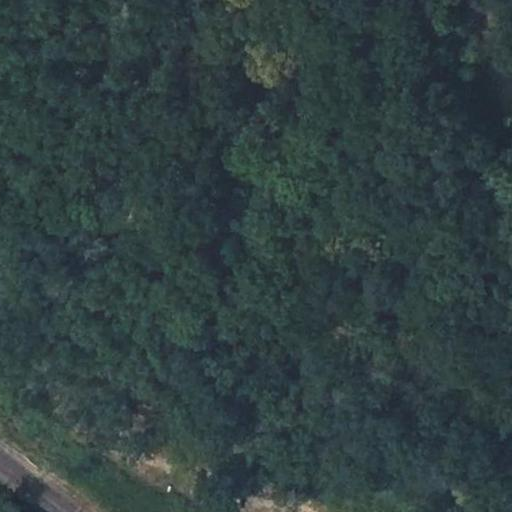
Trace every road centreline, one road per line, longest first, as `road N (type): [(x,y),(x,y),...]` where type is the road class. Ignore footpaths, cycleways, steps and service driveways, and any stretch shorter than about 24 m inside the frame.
road 1 (track): [(0,76),(41,106),(110,193),(147,216),(175,209),(333,30),(382,3),(417,0)]
road 2 (track): [(359,511),(216,510),(0,382)]
